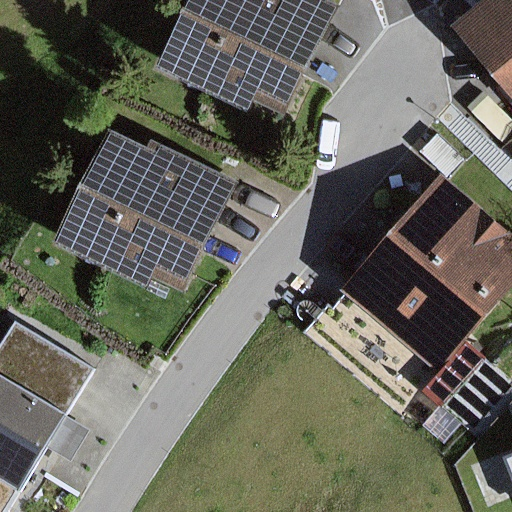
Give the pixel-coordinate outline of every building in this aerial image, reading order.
[(202,0),(169,67),(258,111),(262,102),(295,118),(350,9),(332,0),(202,0)] [(511,0),(475,0),(440,29),(511,115),(511,0)] [(124,131),(69,242),(157,286),(162,277),(195,294),(249,184),(163,141),(159,148),(124,131)] [(511,283),(511,241),(430,174),(332,292),(435,377),(511,283)] [(26,323),(0,364),(0,511),(18,511),(57,451),(77,463),(96,432),(75,418),(104,372),(26,323)] [(511,450),(494,458),(511,501),(511,450)]
